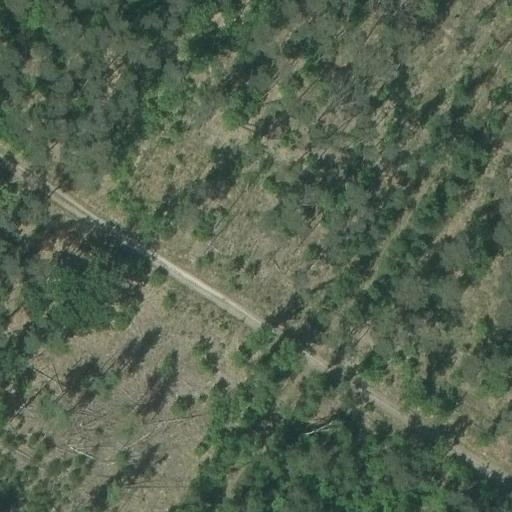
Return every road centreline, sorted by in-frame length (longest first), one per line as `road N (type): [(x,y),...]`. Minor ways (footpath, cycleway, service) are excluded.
road 1 (track): [(300,351),(511,14)]
road 2 (track): [(28,182),(300,351)]
road 3 (track): [(300,351),(511,482)]
road 4 (track): [(300,351),(200,511)]
